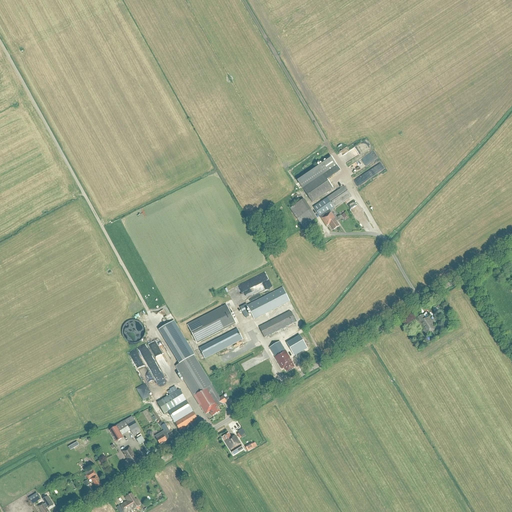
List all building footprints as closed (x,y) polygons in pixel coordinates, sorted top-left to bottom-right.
[(350,160),(370,148),(369,147),(374,144),(371,140),(347,154),(350,160)] [(341,171),(331,158),(297,181),(312,203),(333,188),(327,180),(341,171)] [(329,224),(333,230),(339,226),(335,220),(336,220),(330,212),(330,211),(351,197),(344,187),(313,207),(320,218),(320,217),(321,218),(326,226),(329,224)] [(303,199),(294,206),(308,225),(317,219),(303,199)] [(308,225),(294,206),(289,209),(305,232),(310,229),(308,225)] [(262,292),(276,286),(270,271),(257,277),(261,285),(259,286),(262,292)] [(247,306),(249,309),(254,320),(289,301),(283,288),(247,306)] [(249,309),(247,306),(246,304),(240,308),(242,312),(249,309)] [(236,324),(226,305),(187,325),(197,344),(236,324)] [(163,311),(167,317),(172,314),(168,307),(163,311)] [(259,327),(264,338),(295,322),(290,311),(259,327)] [(446,319),(447,323),(451,329),(457,325),(451,315),(450,316),(447,312),(444,314),(447,318),(446,319)] [(425,319),(422,315),(416,319),(426,336),(437,330),(428,317),(425,319)] [(144,333),(144,331),(144,329),(143,327),(142,325),(140,323),(139,322),(137,321),(135,321),(133,321),(131,321),(129,321),(127,322),(126,323),(124,325),(123,327),(122,329),(122,331),(122,333),(122,335),(123,337),(124,339),(125,340),(127,341),(129,342),(131,343),(133,343),(135,343),(138,342),(139,341),(141,340),(142,339),(143,337),(144,335),(144,333)] [(199,348),(205,359),(242,339),(237,329),(199,348)] [(260,334),(258,330),(252,332),(257,343),(262,341),(260,334)] [(307,348),(300,337),(287,345),(294,356),(307,348)] [(161,338),(155,341),(164,366),(171,363),(165,347),(167,347),(165,342),(163,343),(161,338)] [(280,342),(279,343),(269,348),(273,354),(283,347),(280,342)] [(285,352),(283,347),(273,354),(275,358),(281,368),(285,366),(287,370),(295,366),(286,351),(285,352)] [(249,368),(268,359),(265,353),(246,362),(249,368)] [(194,356),(189,358),(176,366),(193,395),(206,387),(211,384),(194,356)] [(162,365),(155,368),(161,383),(170,380),(168,376),(166,377),(162,365)] [(151,396),(145,384),(136,389),(143,401),(151,396)] [(207,389),(206,387),(193,395),(194,396),(206,415),(210,413),(212,417),(220,412),(218,408),(227,403),(223,397),(220,399),(212,386),(207,389)] [(168,412),(186,401),(185,399),(179,390),(170,396),(170,395),(157,403),(164,414),(168,412)] [(168,412),(176,426),(180,431),(198,420),(185,399),(186,401),(168,412)] [(132,417),(125,421),(133,436),(141,432),(132,417)] [(165,424),(161,427),(164,431),(165,433),(169,431),(165,424)] [(116,427),(110,431),(117,442),(123,438),(121,436),(117,429),(116,427)] [(165,433),(164,431),(155,437),(160,445),(169,439),(167,435),(170,432),(169,431),(165,433)] [(229,434),(222,438),(234,455),(243,449),(235,436),(231,438),(229,434)] [(145,442),(142,437),(136,440),(139,445),(145,442)] [(251,443),(245,446),(248,451),(254,448),(251,443)] [(124,465),(127,469),(138,463),(133,455),(134,455),(130,448),(123,452),(128,460),(123,463),(124,465)] [(84,473),(86,476),(89,480),(91,479),(96,488),(101,485),(99,482),(100,481),(92,469),(84,473)] [(125,498),(127,502),(120,506),(124,511),(132,508),(134,510),(136,509),(137,510),(138,510),(140,509),(140,508),(140,507),(139,507),(141,506),(137,501),(136,502),(131,494),(125,498)] [(37,495),(29,499),(32,504),(35,503),(34,501),(39,498),(37,495)] [(43,503),(38,506),(41,511),(48,511),(46,509),(48,508),(53,505),(47,496),(46,497),(47,497),(43,500),(45,504),(44,505),(43,503)]
